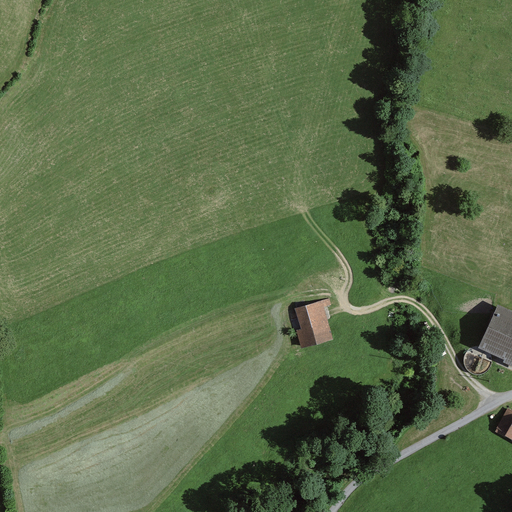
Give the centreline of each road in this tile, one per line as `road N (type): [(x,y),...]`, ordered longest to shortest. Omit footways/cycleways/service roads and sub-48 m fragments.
road 1 (track): [(333,511),(365,475),(511,393)]
road 2 (track): [(337,312),(403,305),(439,324),(462,375),(497,401)]
